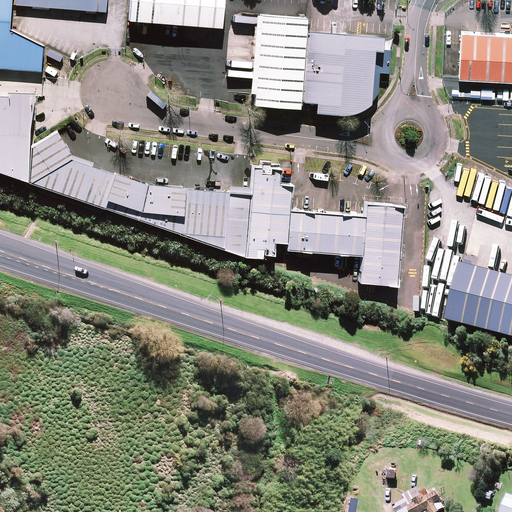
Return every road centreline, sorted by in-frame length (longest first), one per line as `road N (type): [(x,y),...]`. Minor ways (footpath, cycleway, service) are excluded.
road 1 (trunk): [(511,413),(0,249)]
road 2 (residential): [(382,137),(316,139),(189,121),(106,92)]
road 3 (residential): [(412,108),(436,129),(429,154),(404,162),(382,137)]
